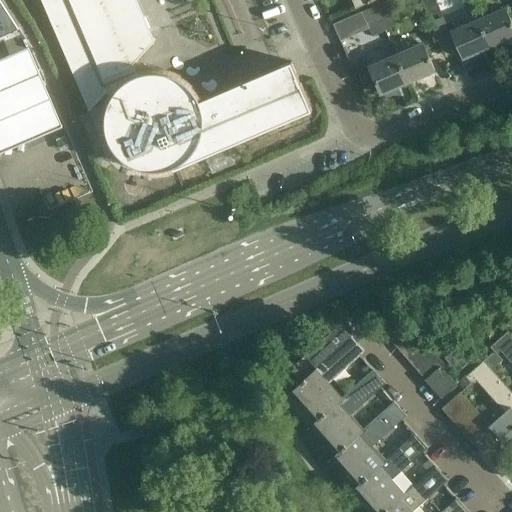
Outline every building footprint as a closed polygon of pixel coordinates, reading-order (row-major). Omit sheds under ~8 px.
[(18,29),(0,0),(0,36),(17,30),(18,29)] [(41,0),(89,112),(106,94),(112,97),(110,101),(108,105),(107,109),(106,113),(106,117),(105,121),(105,125),(106,130),(107,134),(108,138),(109,142),(111,146),(113,149),(116,153),(119,156),(122,159),(125,162),(129,164),(132,166),(136,168),(140,169),(144,170),(149,171),(153,171),(157,171),(161,171),(165,170),(170,169),(174,168),(175,170),(312,111),(291,62),(282,66),(200,102),(198,98),(196,95),(194,92),(191,89),(188,86),(185,83),(182,81),(179,79),(175,77),(171,75),(167,74),(164,73),(160,73),(156,73),(152,73),(148,73),(144,74),(140,75),(137,76),(133,66),(155,42),(136,0),(41,0)] [(435,0),(420,0),(430,22),(442,17),(435,0)] [(479,20),(490,47),(511,37),(511,22),(506,8),(479,20)] [(380,19),(385,30),(394,26),(389,15),(380,19)] [(490,47),(479,20),(452,32),(463,58),(490,47)] [(0,151),(1,153),(17,146),(64,126),(29,46),(6,55),(0,41),(0,151)] [(396,56),(407,81),(408,82),(435,70),(423,44),(396,56)] [(408,82),(407,81),(396,56),(370,67),(366,58),(355,63),(365,88),(377,83),(381,94),(408,82)] [(63,150),(69,147),(64,136),(59,138),(63,150)] [(382,330),(400,314),(393,307),(376,323),(382,330)] [(358,308),(349,316),(364,333),(373,325),(359,309),(358,308)] [(389,338),(407,322),(400,314),(382,330),(389,338)] [(352,337),(355,342),(364,333),(349,316),(301,359),(313,371),(352,337)] [(407,322),(389,338),(396,346),(414,330),(407,322)] [(414,330),(396,346),(403,354),(421,338),(414,330)] [(511,336),(508,331),(490,346),(495,351),(484,360),(483,360),(511,393),(511,336)] [(301,383),(288,394),(313,423),(373,370),(372,369),(338,400),(327,388),(328,382),(363,351),(355,342),(352,337),(313,371),(305,379),(304,378),(300,382),(301,383)] [(410,362),(428,346),(421,338),(403,354),(410,362)] [(428,346),(410,362),(417,370),(435,354),(428,346)] [(424,379),(439,366),(443,363),(435,354),(417,370),(424,379)] [(460,392),(459,392),(455,396),(462,405),(467,401),(475,409),(457,425),(501,475),(511,465),(511,450),(511,448),(511,393),(483,360),(465,376),(471,383),(476,379),(504,411),(489,425),(460,392)] [(439,366),(424,379),(441,398),(456,385),(439,366)] [(309,427),(334,455),(394,402),(393,401),(358,432),(348,421),(348,414),(384,383),(373,370),(313,423),(309,427)] [(455,396),(451,400),(458,408),(462,405),(455,396)] [(451,400),(446,404),(454,412),(458,408),(451,400)] [(449,417),(457,425),(475,409),(467,401),(462,405),(458,408),(454,412),(449,417)] [(394,402),(334,455),(330,459),(355,487),(415,434),(414,434),(380,464),(369,452),(369,447),(405,415),(394,402)] [(449,417),(454,412),(446,404),(441,408),(449,417)] [(426,447),(415,434),(355,487),(351,491),(369,511),(384,511),(436,467),(435,466),(401,496),(390,485),(390,479),(426,447)] [(447,479),(436,467),(384,511),(441,511),(456,499),(456,498),(440,511),(411,511),(447,479)] [(456,499),(441,511),(467,511),(468,511),(456,499)]
